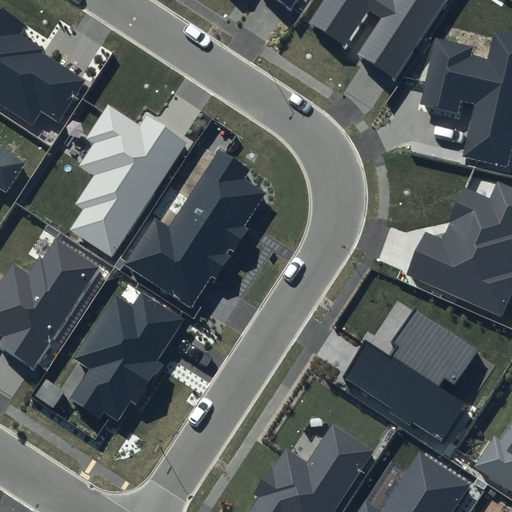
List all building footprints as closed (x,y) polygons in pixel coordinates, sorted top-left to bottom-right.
[(324,0),(308,24),(346,49),(370,12),(381,19),(357,55),(395,80),(448,0),(324,0)] [(26,27),(0,9),(0,103),(32,125),(40,113),(56,123),(83,83),(40,55),(43,49),(21,35),(26,27)] [(472,46),(435,38),(419,106),(459,115),(462,101),(474,104),(463,155),(506,165),(511,139),(511,37),(493,33),(488,59),(470,55),(472,46)] [(187,143),(146,116),(139,126),(108,105),(86,139),(94,144),(79,167),(92,175),(73,203),(83,209),(70,229),(112,256),(187,143)] [(0,190),(6,195),(26,164),(0,145),(0,190)] [(249,169),(218,149),(168,225),(154,216),(123,264),(191,308),(211,276),(216,279),(248,230),(243,226),(265,193),(242,179),(249,169)] [(511,188),(497,182),(490,198),(463,187),(441,237),(425,230),(405,274),(502,316),(511,293),(511,271),(511,270),(511,188)] [(55,238),(30,275),(13,264),(0,284),(0,333),(2,335),(0,339),(0,348),(33,370),(101,268),(55,238)] [(185,320),(141,291),(132,305),(115,294),(73,357),(88,367),(67,398),(97,418),(103,410),(118,420),(130,401),(138,406),(165,365),(159,361),(185,320)] [(478,351),(413,310),(393,342),(399,346),(391,359),(365,342),(343,377),(441,440),(465,402),(441,386),(445,381),(454,387),(478,351)] [(511,421),(500,439),(495,436),(475,466),(511,490),(511,421)] [(334,511),(374,451),(332,424),(307,462),(285,448),(254,495),(259,498),(249,511),(334,511)] [(451,511),(470,484),(418,451),(379,511),(363,501),(355,511),(451,511)]
